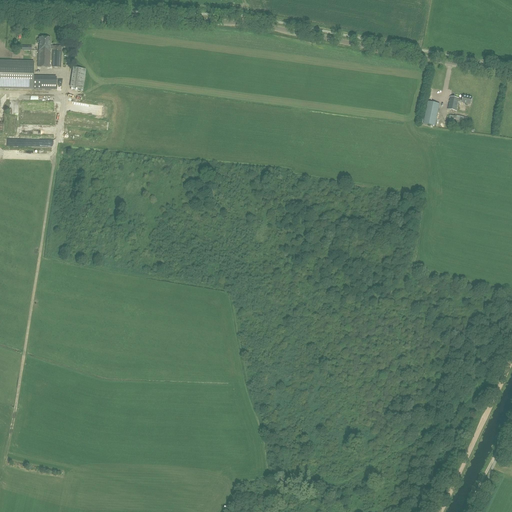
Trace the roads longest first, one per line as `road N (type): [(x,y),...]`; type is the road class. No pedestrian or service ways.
road 1 (tertiary): [(511,73),(253,18),(0,10)]
road 2 (track): [(438,511),(511,356)]
road 3 (unknown): [(75,13),(57,149)]
